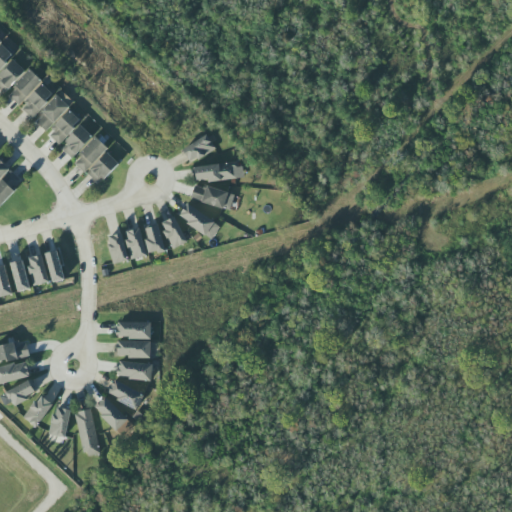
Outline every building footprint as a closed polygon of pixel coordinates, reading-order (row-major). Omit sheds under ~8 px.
[(0,70),(14,54),(1,44),(0,45),(0,70)] [(26,70),(12,59),(0,74),(0,86),(7,93),(26,70)] [(43,82),(32,70),(7,94),(19,106),(43,82)] [(54,96),(44,85),(21,107),(31,118),(54,96)] [(70,108),(59,97),(34,119),(45,131),(70,108)] [(60,145),(82,120),(70,109),(48,134),(60,145)] [(93,138),(82,126),(60,147),(71,159),(93,138)] [(216,150),(208,136),(183,149),(190,163),(216,150)] [(74,162),(99,185),(120,163),(95,139),(74,162)] [(0,179),(10,169),(0,159),(0,179)] [(194,166),(196,182),(238,179),(236,163),(194,166)] [(0,205),(23,182),(11,171),(0,181),(0,205)] [(230,210),(235,194),(195,184),(191,200),(230,210)] [(212,240),(221,226),(187,204),(178,218),(212,240)] [(161,224),(173,250),(187,243),(175,217),(161,224)] [(158,223),(143,227),(150,254),(165,251),(158,223)] [(147,256),(140,228),(125,232),(132,260),(147,256)] [(128,262),(123,234),(108,237),(112,264),(128,262)] [(53,283),(65,280),(57,251),(45,254),(53,283)] [(28,258),(33,286),(48,283),(43,255),(28,258)] [(18,293),(30,289),(22,260),(10,263),(18,293)] [(0,266),(0,297),(13,294),(4,265),(0,266)] [(151,323),(118,323),(118,339),(151,339),(151,323)] [(0,362),(29,356),(27,341),(0,346),(0,362)] [(150,358),(151,342),(117,341),(117,357),(150,358)] [(0,384),(30,376),(26,361),(0,367),(0,384)] [(152,380),(152,364),(120,362),(119,378),(152,380)] [(0,394),(6,408),(29,399),(27,395),(36,391),(32,381),(0,394)] [(144,393),(114,381),(108,396),(138,409),(144,393)] [(53,404),(40,395),(24,419),(37,428),(53,404)] [(105,397),(94,408),(118,433),(129,422),(105,397)] [(72,411),(56,407),(49,434),(65,438),(72,411)] [(101,455),(91,410),(75,413),(85,458),(101,455)]
